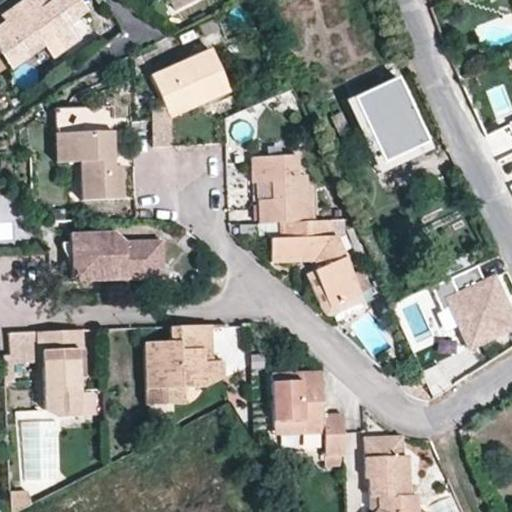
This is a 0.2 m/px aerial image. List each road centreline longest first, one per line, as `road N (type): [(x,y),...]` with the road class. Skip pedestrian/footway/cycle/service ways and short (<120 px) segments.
road 1 (residential): [(290,313),(57,320),(0,300)]
road 2 (residential): [(511,367),(457,410),(418,422),(290,313)]
road 3 (residential): [(408,0),(511,228)]
road 4 (residential): [(290,313),(208,228),(180,182)]
